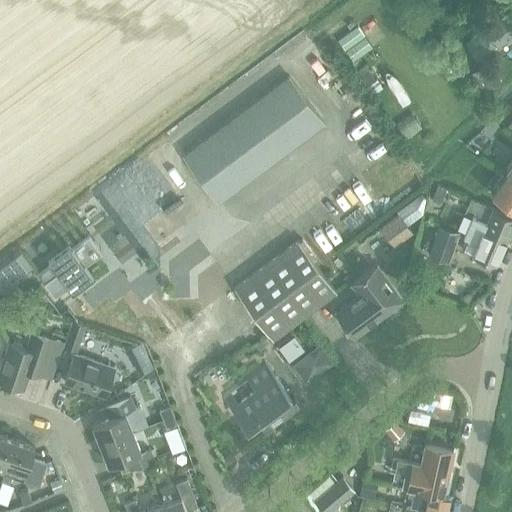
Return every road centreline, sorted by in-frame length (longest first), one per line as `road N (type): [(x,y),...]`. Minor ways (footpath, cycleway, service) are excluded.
road 1 (residential): [(254,511),(409,380),(438,370),(489,375)]
road 2 (residential): [(0,403),(62,424),(102,511)]
road 3 (tertiary): [(459,511),(489,375)]
